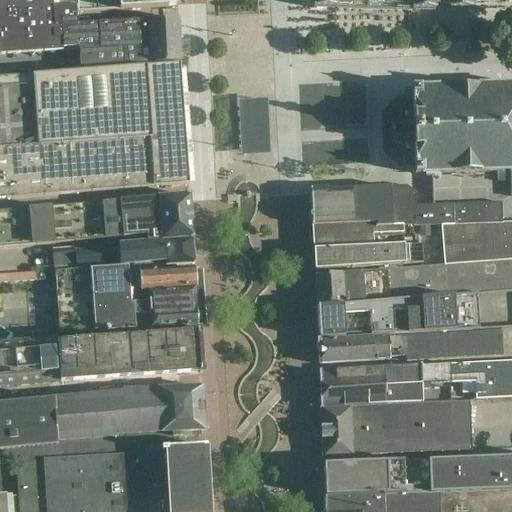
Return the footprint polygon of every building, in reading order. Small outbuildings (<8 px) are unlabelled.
[(77,9),(76,0),(0,0),(0,14),(77,10),(77,9)] [(177,0),(76,0),(77,9),(77,10),(77,16),(178,10),(177,0)] [(511,0),(299,0),(300,6),(301,6),(313,6),(313,8),(313,10),(335,10),(336,9),(335,9),(335,7),(366,7),(365,8),(381,9),(381,8),(412,8),(412,11),(411,11),(411,12),(434,12),(434,11),(434,9),(511,11),(511,0)] [(79,50),(80,73),(123,70),(124,69),(180,64),(178,20),(81,25),(80,26),(77,26),(77,16),(77,10),(0,14),(0,56),(20,54),(24,58),(28,54),(48,52),(51,56),(55,52),(79,50)] [(154,188),(187,186),(186,138),(184,138),(183,100),(183,84),(182,84),(181,66),(123,70),(80,73),(0,78),(0,201),(61,197),(61,195),(73,194),(74,195),(97,193),(97,194),(110,193),(110,192),(141,189),(140,188),(154,187),(154,188)] [(511,85),(412,88),(412,107),(400,108),(401,119),(390,119),(391,146),(401,145),(402,156),(414,156),(414,175),(497,173),(511,172),(511,85)] [(511,172),(497,173),(498,182),(510,182),(510,197),(511,197),(511,172)] [(441,226),(503,224),(502,204),(417,208),(416,195),(407,187),(329,192),(329,191),(328,190),(310,191),(312,228),(376,224),(377,229),(414,227),(441,226)] [(0,249),(147,237),(147,243),(191,240),(192,240),(189,197),(0,212),(0,249)] [(511,241),(511,223),(503,224),(441,226),(443,245),(511,241)] [(378,239),(414,237),(414,227),(377,229),(376,224),(312,228),(313,248),(317,248),(317,247),(378,244),(378,239)] [(165,268),(194,265),(191,240),(147,243),(51,252),(53,269),(80,268),(81,269),(99,268),(100,270),(165,264),(165,268)] [(511,241),(443,245),(444,267),(448,267),(448,266),(511,262),(511,241)] [(432,254),(441,254),(441,244),(431,244),(432,254)] [(420,265),(419,246),(314,251),(315,272),(420,265)] [(444,267),(420,269),(315,277),(317,307),(450,297),(450,296),(511,290),(511,262),(448,266),(448,267),(444,267)] [(148,331),(198,328),(194,270),(140,274),(140,267),(55,273),(59,335),(106,332),(106,334),(110,334),(110,333),(148,331)] [(0,284),(36,283),(45,282),(44,269),(31,269),(31,274),(0,276),(0,284)] [(317,308),(318,340),(481,331),(478,295),(317,308)] [(439,334),(318,341),(319,366),(390,362),(390,359),(406,358),(406,363),(503,357),(501,331),(439,335),(439,334)] [(201,374),(198,332),(57,343),(60,384),(201,374)] [(54,340),(0,344),(0,389),(58,384),(54,340)] [(476,401),(511,399),(511,362),(450,365),(450,366),(421,367),(422,386),(429,385),(429,381),(475,379),(476,401)] [(347,390),(421,386),(421,367),(320,373),(320,394),(347,392),(347,390)] [(372,406),(450,404),(450,390),(426,390),(426,386),(421,386),(347,390),(347,392),(320,394),(321,411),(372,409),(372,406)] [(117,437),(198,433),(206,432),(203,388),(123,392),(123,393),(0,404),(0,494),(1,494),(0,486),(0,452),(58,446),(58,443),(116,438),(117,437)] [(321,411),(323,459),(359,456),(472,452),(470,403),(450,404),(372,406),(372,409),(321,411)] [(145,450),(173,449),(172,439),(199,437),(198,433),(117,437),(116,438),(58,443),(58,446),(0,452),(0,486),(1,494),(0,494),(0,511),(19,511),(18,491),(11,492),(11,484),(18,484),(17,464),(18,464),(44,463),(44,461),(97,458),(97,455),(145,450)] [(17,464),(18,484),(11,484),(11,492),(18,491),(19,511),(210,511),(206,447),(173,449),(145,450),(97,455),(97,458),(44,461),(44,463),(18,464),(17,464)] [(511,458),(323,468),(325,500),(438,495),(511,492),(511,458)] [(511,511),(511,492),(438,495),(438,511),(511,511)] [(438,511),(438,495),(325,500),(324,500),(325,511),(438,511)]
